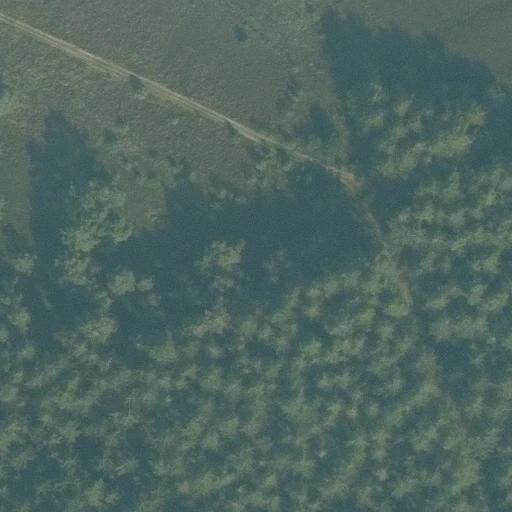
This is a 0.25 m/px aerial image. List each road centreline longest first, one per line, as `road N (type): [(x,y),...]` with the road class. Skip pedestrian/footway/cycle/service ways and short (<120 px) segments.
road 1 (track): [(341,185),(0,20)]
road 2 (track): [(341,185),(472,511)]
road 3 (track): [(511,121),(341,185)]
